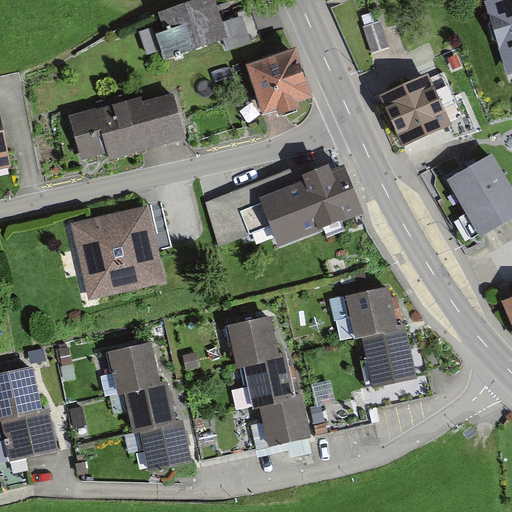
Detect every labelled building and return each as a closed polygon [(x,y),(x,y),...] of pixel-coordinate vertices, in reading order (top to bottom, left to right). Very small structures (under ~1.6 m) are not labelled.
[(157,38),(166,61),(228,39),(213,0),(200,0),(160,14),(167,35),(157,38)] [(511,0),(504,0),(488,5),(509,76),(511,75),(511,0)] [(366,24),(375,52),(398,45),(389,17),(366,24)] [(296,52),(243,68),(259,119),(312,103),(296,52)] [(443,87),(438,89),(434,78),(386,98),(406,146),(454,126),(449,116),(454,114),(443,87)] [(75,124),(86,164),(115,156),(118,165),(192,145),(179,100),(136,112),(135,107),(75,124)] [(0,174),(18,171),(4,110),(0,111),(0,174)] [(511,191),(491,154),(448,178),(479,235),(511,216),(511,191)] [(331,168),(304,178),(300,167),(204,200),(220,246),(269,230),(275,248),(363,218),(348,174),(334,179),(331,168)] [(78,229),(94,304),(176,286),(160,211),(78,229)] [(406,331),(397,332),(389,290),(348,298),(356,340),(364,339),(374,389),(416,381),(406,331)] [(290,360),(286,361),(277,322),(236,331),(245,370),(252,368),(261,410),(267,409),(276,451),(321,442),(312,399),(300,402),(290,360)] [(184,427),(176,387),(169,388),(160,347),(117,356),(126,399),(133,398),(141,435),(149,433),(158,476),(201,467),(193,425),(184,427)] [(48,416),(38,373),(0,381),(0,415),(3,428),(9,426),(18,466),(67,454),(58,414),(48,416)]
